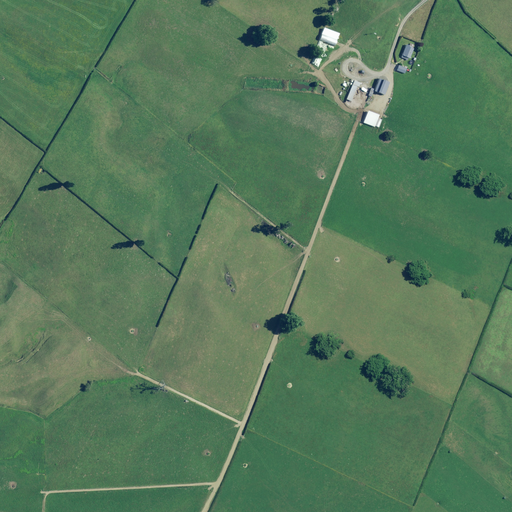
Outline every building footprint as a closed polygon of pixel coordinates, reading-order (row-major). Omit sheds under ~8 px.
[(336,40),(321,34),(319,40),(334,46),(336,40)] [(412,48),(405,45),(400,58),(406,60),(407,58),(409,58),(412,48)] [(405,68),(397,65),(395,71),(404,74),(405,68)] [(378,79),(373,91),(380,94),(383,95),(388,83),(385,81),(378,79)] [(358,87),(359,83),(353,81),(352,84),(346,99),(350,101),(356,86),(358,87)] [(377,116),(367,112),(363,122),(373,126),(377,116)]
